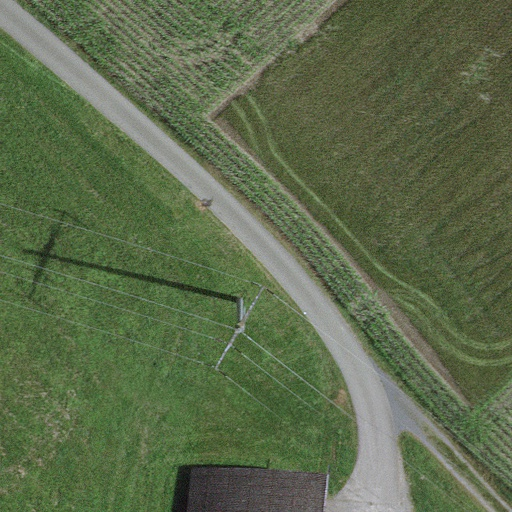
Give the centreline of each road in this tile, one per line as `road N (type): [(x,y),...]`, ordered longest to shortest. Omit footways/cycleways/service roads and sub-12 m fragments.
road 1 (track): [(0,9),(219,203),(502,511)]
road 2 (track): [(355,358),(378,446),(373,511)]
